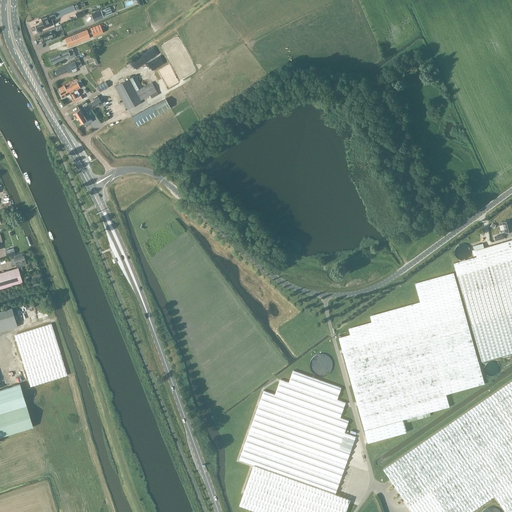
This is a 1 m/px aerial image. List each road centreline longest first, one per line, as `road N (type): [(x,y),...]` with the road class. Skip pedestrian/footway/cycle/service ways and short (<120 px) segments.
road 1 (unclassified): [(111,174),(153,173),(276,279),(322,295),(388,281),(511,191)]
road 2 (primary): [(2,0),(6,40),(87,187)]
road 3 (primary): [(93,184),(22,48),(15,0)]
road 4 (primary): [(217,511),(157,342)]
road 5 (unclassified): [(111,174),(65,118),(25,23)]
road 6 (primary): [(157,342),(93,184)]
road 7 (primary): [(87,187),(157,342)]
